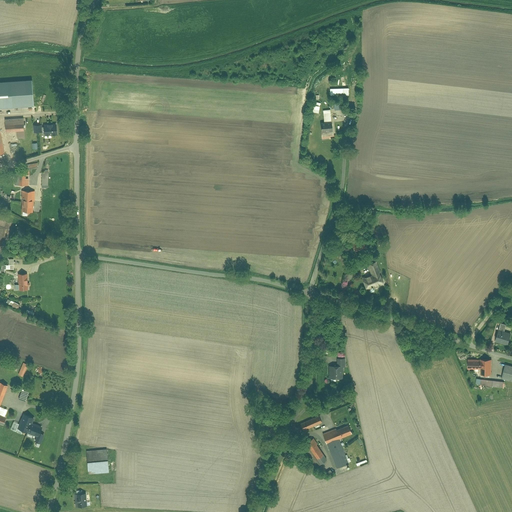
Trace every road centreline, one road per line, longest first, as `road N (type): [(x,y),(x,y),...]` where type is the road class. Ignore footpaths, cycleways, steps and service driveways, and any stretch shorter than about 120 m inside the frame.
road 1 (residential): [(76,253),(76,383),(48,511)]
road 2 (unclassified): [(307,292),(76,253)]
road 3 (unclassified): [(257,511),(306,388),(307,292)]
road 4 (unclassified): [(511,354),(307,292)]
road 5 (unclassified): [(307,292),(339,195),(349,112)]
road 6 (residential): [(93,0),(78,47),(76,148)]
